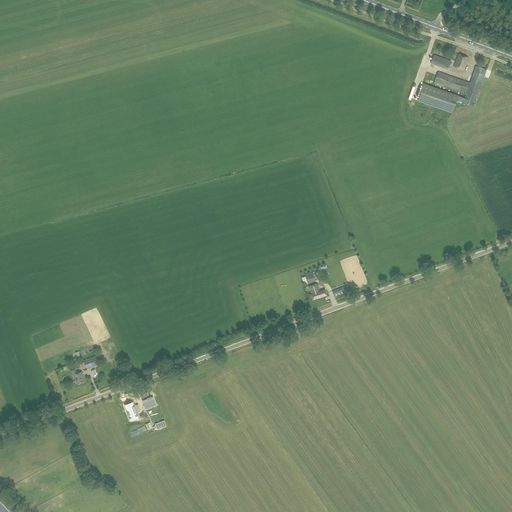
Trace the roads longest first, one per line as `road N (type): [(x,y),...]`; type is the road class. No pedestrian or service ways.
road 1 (unclassified): [(0,433),(511,241)]
road 2 (primary): [(511,56),(363,0)]
